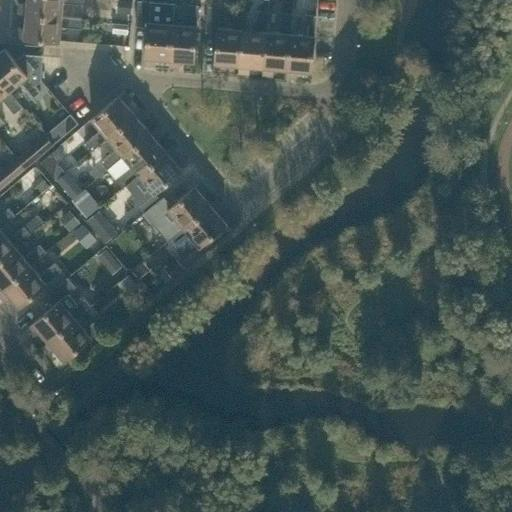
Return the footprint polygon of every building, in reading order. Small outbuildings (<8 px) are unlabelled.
[(83,0),(27,0),(27,2),(20,2),(19,12),(26,13),(62,16),(63,2),(83,4),(83,0)] [(131,0),(116,0),(116,10),(132,11),(131,0)] [(138,0),(136,25),(148,26),(145,57),(146,56),(145,64),(156,65),(156,57),(170,58),(173,23),(175,3),(165,2),(151,1),(143,0),(138,0)] [(240,64),(239,72),(250,73),(250,65),(264,66),(267,30),(269,11),(269,10),(269,0),(263,0),(261,3),(260,9),(258,9),(257,30),(243,29),(240,64)] [(197,25),(199,4),(189,4),(187,24),(173,23),(170,58),(169,66),(180,67),(180,59),(195,60),(198,25),(197,25)] [(219,27),(221,6),(208,5),(206,30),(218,31),(215,62),(216,62),(215,69),(226,71),(226,63),(240,64),(243,29),(245,8),(234,7),(233,28),(219,27)] [(288,68),(291,32),(293,12),(282,11),(281,32),(267,30),(264,66),(263,74),(274,74),(274,67),(288,68)] [(82,17),(62,16),(26,13),(25,26),(18,26),(17,36),(24,37),(25,37),(60,40),(61,26),(81,28),(82,17)] [(315,34),(317,14),(306,13),(305,34),(291,32),(288,68),(287,76),(298,76),(298,69),(312,70),(315,34)] [(128,23),(113,21),(113,31),(127,32),(128,23)] [(0,78),(10,90),(21,81),(34,97),(42,91),(39,88),(36,84),(42,80),(42,67),(27,66),(27,67),(24,69),(8,50),(7,49),(6,48),(6,47),(0,52),(0,78)] [(24,106),(10,90),(0,78),(0,125),(5,121),(0,114),(0,98),(3,97),(16,112),(24,106)] [(132,98),(126,90),(126,89),(120,95),(119,94),(92,118),(101,129),(86,142),(92,150),(108,136),(135,113),(127,103),(132,98)] [(59,139),(85,115),(76,105),(50,129),(59,139)] [(142,121),(148,116),(141,108),(135,113),(108,136),(117,147),(101,160),(108,168),(123,155),(151,131),(142,121)] [(158,139),(163,134),(156,126),(151,131),(123,155),(132,165),(117,178),(123,186),(139,173),(166,150),(158,139)] [(173,158),(179,153),(172,145),(166,150),(139,173),(148,184),(132,197),(139,205),(154,191),(155,192),(182,168),(173,158)] [(19,156),(18,158),(26,167),(38,156),(31,147),(19,156)] [(9,183),(27,168),(19,159),(2,174),(9,183)] [(42,190),(49,184),(41,174),(34,180),(42,190)] [(203,193),(208,188),(202,180),(196,185),(196,184),(172,204),(164,195),(145,211),(153,221),(168,208),(177,218),(162,232),(169,239),(184,226),(211,203),(203,193)] [(218,211),(224,206),(217,198),(211,203),(184,226),(193,237),(177,250),(184,258),(199,245),(200,245),(227,222),(218,211)] [(0,227),(16,214),(9,206),(0,213),(0,227)] [(0,258),(15,245),(31,232),(24,225),(9,238),(0,227),(0,258)] [(0,283),(3,287),(31,264),(47,251),(40,243),(24,256),(15,245),(0,258),(0,283)] [(47,282),(62,269),(55,261),(40,274),(31,264),(3,287),(0,289),(0,294),(4,300),(10,295),(19,306),(47,282)] [(140,287),(129,275),(117,286),(127,298),(140,287)] [(33,322),(27,327),(34,335),(40,330),(48,340),(76,317),(92,304),(85,296),(77,303),(68,292),(76,286),(68,276),(48,292),(56,302),(33,322)] [(92,335),(107,322),(101,314),(85,328),(76,317),(48,340),(42,345),(49,353),(55,348),(64,359),(92,336),(92,335)]
